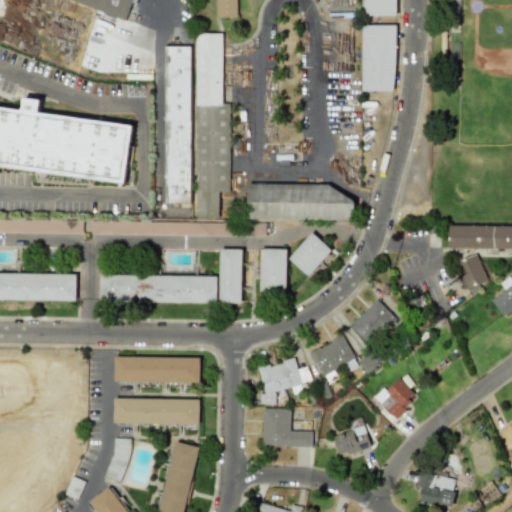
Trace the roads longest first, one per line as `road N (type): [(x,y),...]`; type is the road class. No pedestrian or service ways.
road 1 (residential): [(0,333),(255,336),(328,308),(356,280),(379,234),(416,86),(415,0)]
road 2 (residential): [(511,368),(423,438),(369,501)]
road 3 (residential): [(0,399),(61,399),(63,439),(47,489),(18,511)]
road 4 (residential): [(225,511),(233,337)]
road 5 (residential): [(383,511),(314,479),(230,476)]
